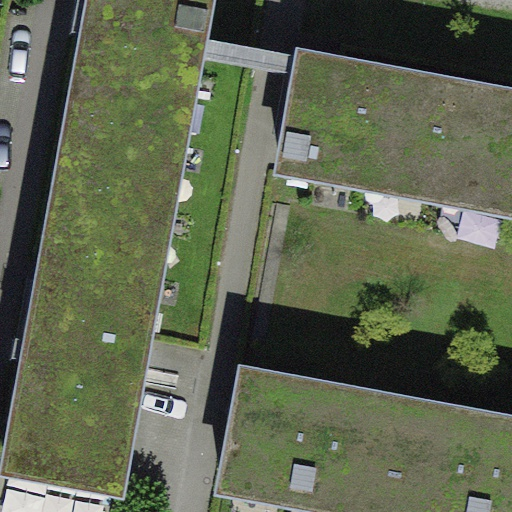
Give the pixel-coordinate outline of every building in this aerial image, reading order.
[(115,0),(107,45),(199,62),(210,0),(115,0)] [(107,45),(57,324),(149,341),(199,62),(107,45)] [(486,114),(302,80),(285,175),(511,216),(511,99),(489,95),(486,114)] [(30,367),(14,455),(124,475),(140,387),(30,367)] [(323,511),(390,511),(410,407),(247,377),(226,494),(296,507),(299,491),(326,496),(323,511)] [(511,511),(511,426),(410,407),(390,511),(511,511)]
